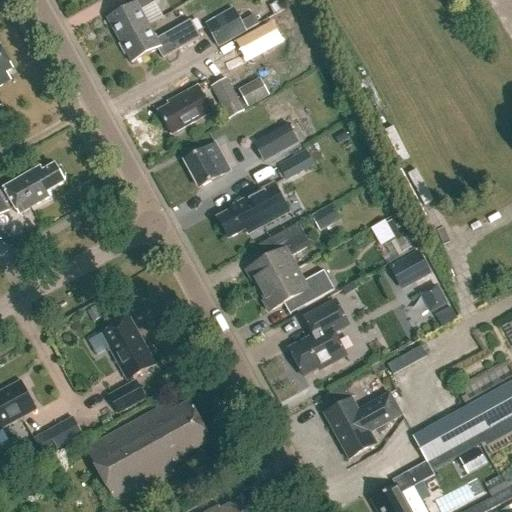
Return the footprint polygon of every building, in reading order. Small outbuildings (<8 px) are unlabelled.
[(120,42),(149,26),(141,11),(156,3),(154,0),(130,0),(134,5),(107,20),(120,42)] [(235,9),(207,25),(220,49),(261,27),(255,16),(243,23),(235,9)] [(192,21),(157,40),(149,26),(120,42),(132,65),(158,51),(164,60),(202,39),(192,21)] [(0,87),(11,82),(7,74),(13,70),(0,45),(0,87)] [(262,79),(241,91),(250,109),(272,97),(262,79)] [(228,80),(212,88),(231,121),(246,112),(228,80)] [(213,114),(198,87),(168,104),(170,106),(158,113),(172,137),(213,114)] [(272,135),(275,140),(283,154),(290,150),(300,144),(288,125),(272,135)] [(226,145),(218,149),(216,145),(185,162),(201,189),(231,173),(228,168),(236,163),(226,145)] [(291,159),(277,166),(281,174),(286,182),(295,178),(300,175),(291,159)] [(0,192),(0,218),(9,213),(9,212),(15,209),(19,216),(51,198),(48,194),(65,184),(67,178),(61,168),(55,167),(43,173),(41,169),(0,192)] [(289,213),(282,199),(275,187),(258,197),(257,195),(234,207),(235,210),(217,220),(229,241),(246,231),(248,236),(258,231),(272,223),(289,213)] [(334,205),(311,217),(320,234),(342,221),(334,205)] [(386,225),(403,254),(419,245),(402,216),(386,225)] [(254,282),(260,292),(297,271),(291,259),(311,248),(298,225),(268,242),(276,255),(246,272),(252,283),(254,282)] [(389,268),(402,292),(431,276),(418,252),(389,268)] [(297,271),(260,292),(265,301),(263,303),(269,314),(299,298),(305,308),(335,292),(324,272),(304,283),(297,271)] [(437,285),(420,295),(430,314),(448,304),(437,285)] [(348,326),(336,303),(304,319),(314,337),(289,351),(296,364),(296,368),(299,373),(302,374),(304,378),(319,370),(319,372),(346,357),(334,334),(348,326)] [(156,367),(127,314),(108,325),(111,330),(101,335),(121,371),(126,367),(133,380),(156,367)] [(422,348),(387,366),(392,377),(427,358),(422,348)] [(34,405),(21,382),(0,393),(0,431),(24,418),(21,412),(34,405)] [(136,382),(108,397),(118,415),(146,400),(136,382)] [(359,412),(352,400),(342,382),(327,391),(337,409),(324,416),(337,438),(396,405),(390,395),(359,412)] [(436,474),(511,433),(511,384),(416,438),(431,464),(436,474)] [(179,408),(175,401),(86,451),(118,506),(107,511),(136,511),(130,500),(180,472),(179,470),(193,463),(188,455),(211,442),(189,402),(179,408)] [(349,461),(377,446),(370,434),(402,417),(396,405),(337,438),(349,461)] [(72,418),(47,433),(57,451),(83,437),(72,418)] [(479,451),(466,459),(473,473),(487,465),(479,451)] [(426,511),(414,488),(435,477),(428,464),(408,474),(393,482),(396,488),(372,502),(377,511),(426,511)] [(511,465),(452,493),(461,511),(480,511),(511,497),(511,465)] [(249,511),(243,500),(222,511),(220,508),(212,511),(249,511)]
